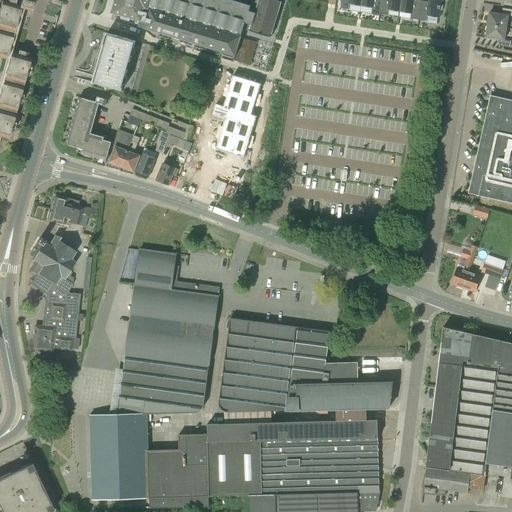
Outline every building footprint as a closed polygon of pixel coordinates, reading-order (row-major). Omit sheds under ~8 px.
[(1,2),(0,4),(0,27),(14,31),(20,8),(31,11),(33,1),(29,0),(21,0),(21,2),(13,0),(5,0),(5,3),(1,2)] [(115,0),(112,13),(122,16),(122,18),(129,20),(130,18),(141,21),(139,26),(145,28),(145,29),(234,55),(243,25),(271,34),(281,2),(275,0),(252,0),(251,6),(231,0),(115,0)] [(341,0),(340,7),(349,9),(349,4),(361,6),(361,0),(341,0)] [(361,0),(361,6),(372,8),(371,12),(379,14),(381,0),(361,0)] [(381,0),(379,14),(387,15),(388,10),(399,12),(401,0),(381,0)] [(401,0),(399,12),(410,14),(410,18),(418,20),(421,1),(416,0),(401,0)] [(421,1),(418,20),(426,21),(427,16),(439,18),(440,11),(442,11),(443,5),(441,4),(441,0),(428,0),(428,2),(421,1)] [(490,13),(488,25),(506,28),(508,16),(511,16),(511,9),(503,8),(502,15),(490,13)] [(506,28),(488,25),(486,37),(498,39),(497,46),(510,48),(511,41),(504,40),(506,28)] [(0,27),(0,68),(3,58),(7,59),(9,49),(14,31),(0,27)] [(114,89),(122,91),(136,42),(128,40),(128,39),(115,36),(114,36),(107,34),(93,83),(100,85),(114,89)] [(11,53),(5,76),(24,81),(31,59),(27,58),(28,54),(18,51),(17,55),(12,53),(11,53)] [(204,62),(200,74),(205,75),(207,76),(211,64),(204,62)] [(4,77),(0,92),(0,106),(16,111),(24,81),(5,76),(4,77)] [(227,120),(218,150),(244,158),(258,118),(252,116),(262,85),(234,77),(225,107),(218,106),(215,115),(227,120)] [(95,95),(106,98),(107,92),(96,89),(95,95)] [(79,97),(65,145),(83,150),(82,154),(107,161),(112,142),(88,135),(97,104),(106,106),(108,100),(92,96),(90,100),(79,97)] [(511,100),(490,96),(468,194),(511,203),(511,100)] [(0,106),(0,137),(8,140),(16,111),(0,106)] [(167,131),(172,133),(188,139),(193,127),(180,121),(178,126),(187,129),(185,133),(169,126),(170,124),(132,109),(130,115),(141,120),(167,130),(167,131)] [(138,126),(141,120),(130,115),(127,122),(138,126)] [(172,133),(167,131),(166,133),(161,131),(157,141),(159,141),(156,151),(163,154),(165,146),(167,147),(172,133)] [(121,167),(133,136),(128,133),(126,138),(117,134),(115,139),(113,147),(116,148),(110,162),(121,167)] [(184,149),(188,139),(172,133),(167,147),(171,149),(173,145),(184,149)] [(133,136),(121,167),(133,171),(139,157),(134,155),(140,138),(133,136)] [(143,153),(135,172),(149,177),(156,159),(143,153)] [(171,162),(166,160),(164,164),(163,164),(156,180),(169,186),(175,169),(169,166),(171,162)] [(55,195),(51,209),(68,213),(68,212),(88,217),(88,216),(96,217),(97,210),(87,208),(82,208),(77,207),(78,201),(55,195)] [(461,195),(460,201),(471,205),(473,198),(461,195)] [(477,215),(491,217),(493,208),(479,206),(477,215)] [(68,213),(51,209),(48,221),(63,225),(67,226),(68,222),(78,225),(85,226),(88,217),(68,212),(68,213)] [(43,242),(44,241),(40,238),(36,244),(29,255),(33,258),(32,260),(34,262),(28,273),(33,276),(29,282),(30,287),(46,298),(44,301),(50,304),(48,319),(44,318),(44,326),(38,325),(33,329),(31,347),(35,351),(52,353),(53,349),(67,351),(71,347),(72,339),(75,339),(80,294),(71,293),(71,294),(68,292),(73,284),(73,278),(70,276),(72,273),(69,272),(75,262),(71,260),(76,252),(59,241),(61,238),(54,235),(48,245),(43,242)] [(135,283),(117,414),(148,414),(194,413),(197,413),(200,412),(201,410),(203,407),(204,405),(219,296),(172,290),(177,254),(140,249),(135,283)] [(461,257),(473,261),(475,253),(464,249),(461,257)] [(485,263),(482,272),(489,274),(500,278),(503,269),(485,263)] [(452,283),(463,287),(469,269),(464,268),(463,270),(458,268),(452,283)] [(469,269),(463,287),(475,292),(481,276),(475,274),(475,272),(469,269)] [(336,410),(367,409),(390,409),(393,382),(358,383),(358,363),(326,363),(330,331),(230,318),(219,403),(219,406),(220,408),(221,410),(223,411),(225,412),(228,412),(336,410)] [(511,343),(443,327),(423,488),(423,493),(435,495),(435,490),(467,493),(468,488),(482,491),(485,464),(511,467),(511,468),(510,479),(511,479),(511,343)] [(336,421),(367,420),(367,409),(336,410),(336,421)] [(92,500),(150,498),(149,450),(148,414),(117,414),(90,415),(92,500)] [(210,497),(250,495),(380,492),(377,420),(367,420),(336,421),(208,424),(208,434),(210,497)] [(150,498),(210,497),(208,434),(179,435),(179,449),(149,450),(150,498)] [(0,477),(0,508),(1,511),(0,511),(50,511),(54,510),(32,462),(20,468),(20,469),(10,473),(0,477)] [(380,492),(250,495),(250,511),(358,511),(359,511),(376,511),(380,492)]
